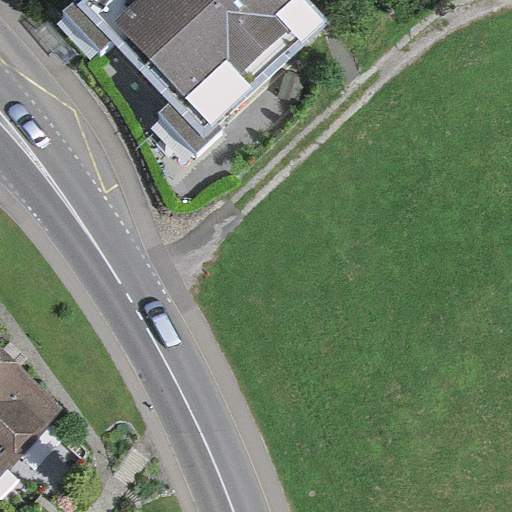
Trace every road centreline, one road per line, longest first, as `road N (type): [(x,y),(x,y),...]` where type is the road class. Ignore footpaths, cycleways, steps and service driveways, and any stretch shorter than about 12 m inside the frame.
road 1 (track): [(135,306),(439,16),(475,0)]
road 2 (primary): [(0,123),(48,176),(135,306),(202,435),(230,511)]
